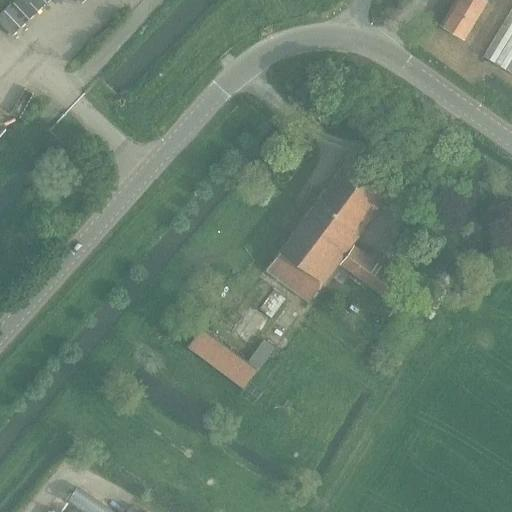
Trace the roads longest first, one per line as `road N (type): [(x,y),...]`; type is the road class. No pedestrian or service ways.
road 1 (unclassified): [(0,338),(246,67),(306,38),(345,35)]
road 2 (unclassified): [(511,140),(345,35)]
